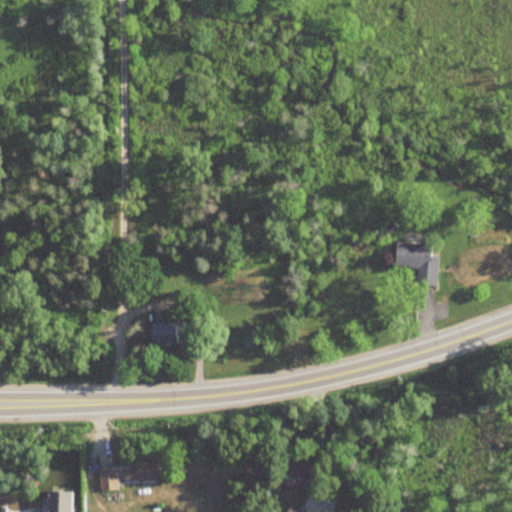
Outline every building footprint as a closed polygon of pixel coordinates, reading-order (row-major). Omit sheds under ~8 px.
[(439,258),(430,257),(431,247),(396,244),(394,268),(418,270),(417,287),(436,288),(439,258)] [(150,325),(150,347),(180,347),(180,325),(150,325)] [(124,469),(125,481),(165,479),(164,454),(149,455),(150,462),(133,462),(133,469),(124,469)] [(283,488),(309,489),(309,467),(283,467),(283,488)] [(98,471),(100,492),(118,491),(116,470),(98,471)] [(68,511),(69,491),(45,491),(45,511),(68,511)]
